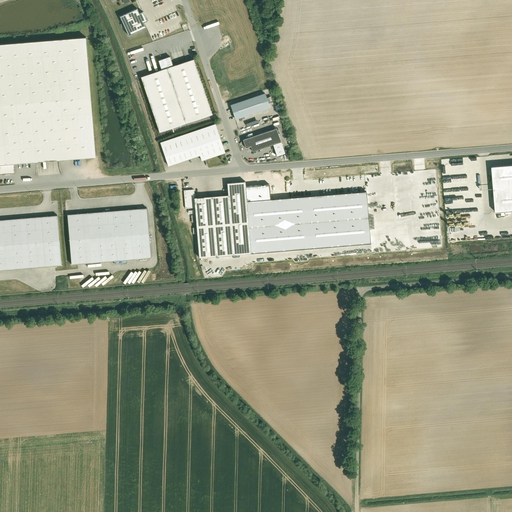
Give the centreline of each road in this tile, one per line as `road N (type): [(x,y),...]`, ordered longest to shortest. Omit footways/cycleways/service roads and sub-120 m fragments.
road 1 (unclassified): [(511,275),(363,293),(357,511)]
road 2 (unclassified): [(241,170),(511,149)]
road 3 (unclassified): [(0,190),(241,170)]
road 4 (unclassified): [(241,170),(194,27)]
